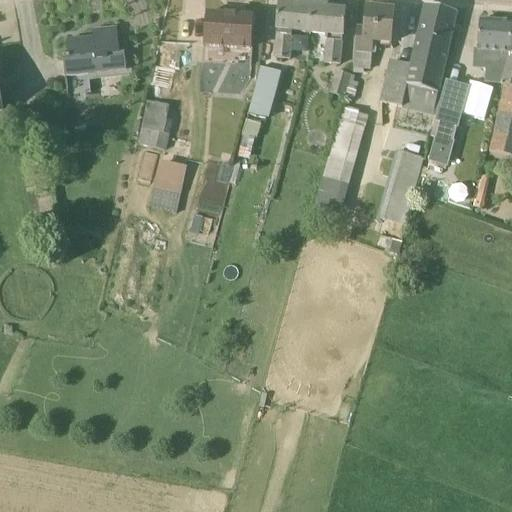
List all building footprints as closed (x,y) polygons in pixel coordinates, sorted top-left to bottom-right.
[(313,3),(298,2),(297,7),(279,6),(276,31),(277,31),(275,59),(290,61),(293,33),(310,35),(313,3)] [(346,12),(328,10),(329,5),(313,3),(310,35),(328,36),(325,65),(340,66),(343,38),(344,38),(346,12)] [(457,13),(426,6),(411,69),(390,64),(381,104),(399,108),(407,110),(433,117),(457,13)] [(395,11),(367,9),(365,30),(357,30),(353,68),(353,74),(370,76),(370,70),(373,43),(391,44),(395,11)] [(254,18),(206,15),(204,49),(252,52),(254,18)] [(509,58),(511,24),(480,21),(478,52),(476,52),(474,69),(487,70),(486,83),(502,84),(504,85),(509,60),(508,60),(508,58),(509,58)] [(117,29),(104,30),(93,32),(93,39),(67,42),(68,58),(63,58),(65,78),(126,72),(124,54),(119,55),(117,29)] [(502,84),(501,87),(503,87),(497,115),(493,133),(489,153),(507,157),(511,157),(511,60),(509,60),(504,85),(502,84)] [(351,76),(337,72),(329,94),(335,96),(330,110),(340,114),(347,89),(351,76)] [(436,123),(459,129),(470,89),(447,82),(436,123)] [(176,112),(147,106),(138,146),(167,152),(170,137),(171,137),(176,112)] [(338,124),(330,155),(356,162),(364,131),(338,124)] [(244,136),(239,159),(251,161),(256,139),(244,136)] [(455,142),(436,137),(429,163),(448,169),(455,142)] [(406,226),(423,157),(398,150),(381,219),(406,226)] [(146,152),(139,177),(150,180),(157,155),(146,152)] [(157,179),(154,189),(181,195),(183,185),(187,169),(160,163),(157,179)]
